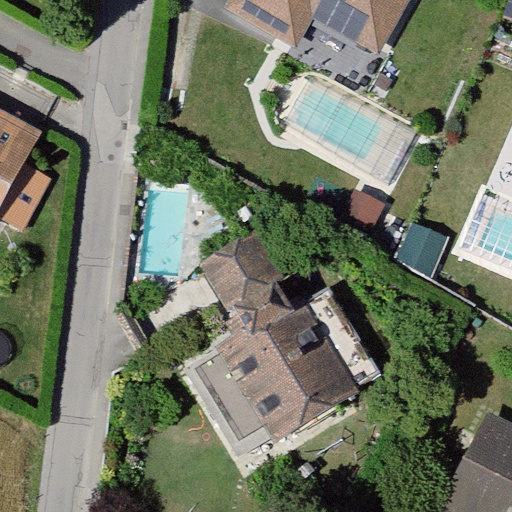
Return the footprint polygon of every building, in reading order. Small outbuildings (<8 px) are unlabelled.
[(411,0),(229,0),(215,26),(285,65),(304,32),(372,70),(411,0)] [(511,0),(500,30),(511,34),(511,0)] [(30,151),(0,134),(0,234),(13,242),(42,188),(18,175),(30,151)] [(375,223),(347,206),(333,229),(361,247),(375,223)] [(433,258),(406,243),(393,268),(420,282),(433,258)] [(276,292),(245,244),(193,278),(225,326),(276,292)] [(348,412),(288,316),(205,367),(265,463),(348,412)] [(511,511),(511,450),(480,433),(437,511),(511,511)]
